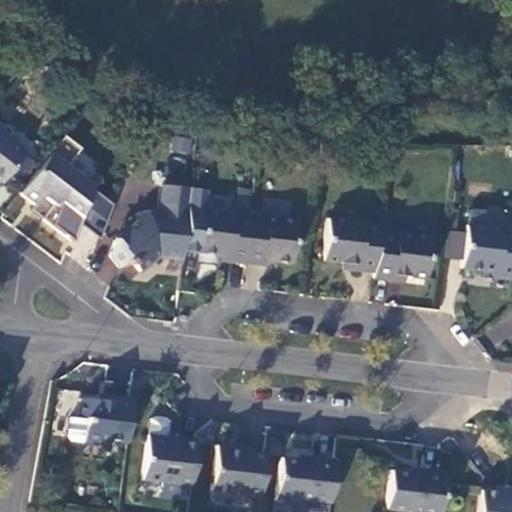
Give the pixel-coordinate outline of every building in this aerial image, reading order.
[(0,183),(24,152),(0,133),(0,183)] [(35,206),(42,196),(54,205),(43,219),(71,241),(77,223),(90,188),(90,185),(76,175),(74,178),(62,169),(79,148),(63,135),(18,193),(35,206)] [(189,153),(191,137),(172,136),(171,151),(189,153)] [(90,188),(77,223),(99,239),(111,205),(90,188)] [(180,259),(188,193),(161,190),(157,219),(138,217),(133,221),(132,229),(114,243),(107,259),(117,271),(128,261),(138,273),(151,261),(152,256),(180,259)] [(491,278),(511,280),(511,271),(511,231),(487,228),(489,215),(485,211),(470,209),(466,213),(465,226),(464,228),(460,260),(460,268),(482,271),(491,272),(491,278)] [(224,256),(223,262),(243,265),(248,216),(201,211),(196,253),(214,255),(224,256)] [(248,216),(243,265),(263,267),(263,261),(273,262),(290,264),(295,222),(248,216)] [(352,271),(373,273),(378,231),(378,223),(326,217),(321,259),(353,263),(352,271)] [(464,228),(446,226),(442,258),(460,260),(464,228)] [(378,231),(373,273),(372,279),(392,281),(393,275),(425,279),(430,237),(378,231)] [(125,441),(130,399),(110,397),(110,402),(81,398),(79,419),(84,419),(81,443),(107,446),(107,439),(125,441)] [(81,443),(84,419),(79,419),(68,418),(65,437),(69,441),(81,443)] [(167,438),(167,441),(177,442),(178,435),(167,434),(167,438)] [(167,441),(167,438),(146,435),(140,481),(190,486),(195,444),(177,442),(167,441)] [(259,497),(264,455),(236,451),(236,448),(215,446),(210,491),(259,497)] [(309,461),(279,458),(274,501),(296,504),(302,499),(329,502),(334,460),(310,457),(309,461)] [(403,473),(399,511),(406,511),(439,511),(444,473),(417,470),(416,474),(403,473)] [(403,473),(389,471),(385,509),(399,511),(403,473)] [(479,490),(476,511),(511,511),(511,491),(508,491),(507,494),(479,490)]
